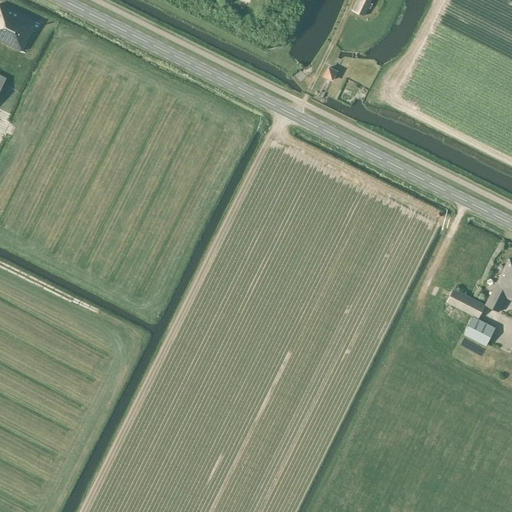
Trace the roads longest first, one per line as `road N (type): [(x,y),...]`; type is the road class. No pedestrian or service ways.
road 1 (secondary): [(511,224),(61,0)]
road 2 (track): [(439,0),(411,54),(392,72),(387,96),(511,160)]
